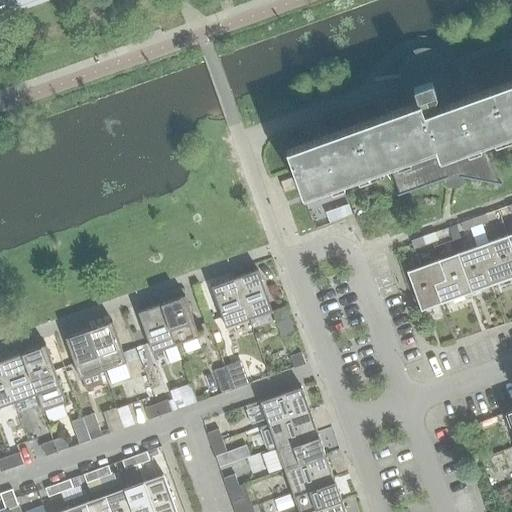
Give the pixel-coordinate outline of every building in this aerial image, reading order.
[(511,81),(457,101),(447,75),(450,74),(448,69),(445,70),(444,65),(442,62),(439,58),(436,55),(432,53),(434,51),(429,49),(425,48),(420,48),(416,49),(412,51),(407,54),(404,57),(401,61),(399,66),(398,70),(398,75),(372,79),(373,83),(399,79),(399,81),(400,83),(398,84),(405,104),(418,99),(419,103),(285,150),(301,196),(434,148),(438,159),(511,131),(511,81)] [(294,189),(293,186),(290,178),(279,182),(283,193),(294,189)] [(486,224),(484,216),(472,221),(475,228),(486,224)] [(475,228),(472,221),(460,225),(463,233),(475,228)] [(448,228),(449,229),(452,240),(459,238),(456,227),(455,226),(448,228)] [(438,242),(435,234),(422,239),(425,246),(438,242)] [(511,252),(506,235),(486,242),(494,263),(483,267),(490,286),(511,278),(511,252)] [(425,246),(422,239),(410,243),(413,251),(425,246)] [(486,242),(457,253),(472,296),(480,294),(478,290),(490,286),(483,267),(494,263),(486,242)] [(457,253),(438,260),(445,281),(433,285),(440,304),(462,296),(464,299),(472,296),(457,253)] [(429,308),(440,304),(433,285),(445,281),(438,260),(406,271),(420,311),(421,311),(422,314),(430,311),(429,308)] [(257,270),(233,278),(248,319),(271,311),(257,270)] [(248,319),(233,278),(210,287),(224,328),(248,319)] [(184,296),(160,304),(175,345),(198,337),(184,296)] [(160,304),(137,312),(152,353),(175,345),(160,304)] [(102,371),(126,363),(111,322),(88,330),(102,371)] [(102,371),(88,330),(64,338),(79,379),(102,371)] [(20,354),(35,395),(41,412),(65,403),(44,345),(20,354)] [(289,357),(293,368),(305,364),(301,353),(289,357)] [(0,364),(13,403),(35,395),(20,354),(0,361),(0,364)] [(0,407),(13,403),(0,364),(0,407)] [(220,394),(232,390),(228,378),(224,367),(212,371),(220,394)] [(232,390),(243,386),(239,374),(228,378),(232,390)] [(153,395),(167,391),(163,379),(149,383),(153,395)] [(300,387),(259,402),(267,424),(308,410),(300,387)] [(159,416),(171,412),(167,400),(155,404),(159,416)] [(159,416),(155,404),(144,408),(148,420),(159,416)] [(267,424),(259,427),(267,451),(276,448),(317,434),(308,410),(267,424)] [(85,429),(82,418),(70,422),(78,444),(89,440),(85,429)] [(89,440),(101,436),(97,425),(85,429),(89,440)] [(206,434),(210,445),(222,441),(218,430),(206,434)] [(283,470),(324,455),(317,434),(276,448),(283,470)] [(56,452),(68,448),(63,437),(52,441),(56,452)] [(56,452),(52,441),(41,445),(45,456),(56,452)] [(226,452),(222,441),(210,445),(214,457),(226,452)] [(145,452),(133,457),(136,465),(148,460),(145,452)] [(11,468),(22,464),(18,453),(7,457),(11,468)] [(332,478),(324,455),(283,470),(291,493),(332,478)] [(0,472),(11,468),(7,457),(0,459),(0,472)] [(133,457),(120,461),(123,469),(136,465),(133,457)] [(95,470),(98,478),(110,474),(107,466),(95,470)] [(95,470),(83,475),(86,482),(98,478),(95,470)] [(175,511),(162,475),(142,482),(152,511),(175,511)] [(238,486),(234,475),(222,479),(226,491),(238,486)] [(298,511),(308,511),(340,501),(332,478),(291,493),(298,511)] [(56,484),(59,493),(71,489),(68,480),(56,484)] [(123,489),(131,511),(152,511),(142,482),(123,489)] [(56,484),(44,489),(47,497),(59,493),(56,484)] [(238,486),(226,491),(230,502),(242,498),(238,486)] [(103,496),(109,511),(131,511),(123,489),(103,496)] [(11,490),(0,493),(0,496),(2,502),(14,498),(11,490)] [(84,502),(87,511),(109,511),(103,496),(84,502)] [(17,506),(14,498),(2,502),(5,511),(17,506)] [(344,511),(340,501),(308,511),(344,511)] [(65,509),(66,511),(87,511),(84,502),(65,509)]
